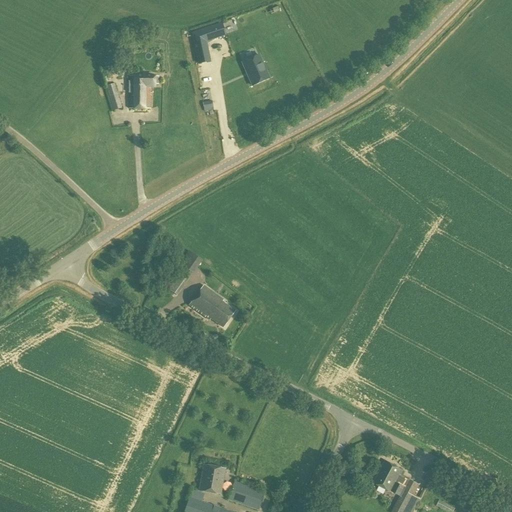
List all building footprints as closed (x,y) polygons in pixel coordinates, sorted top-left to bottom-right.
[(207,42),(226,36),(222,22),(191,33),(198,65),(211,62),(207,42)] [(272,79),(263,54),(247,60),(256,84),(272,79)] [(157,84),(157,78),(128,77),(129,108),(150,108),(150,87),(155,87),(155,84),(157,84)] [(112,111),(121,108),(114,84),(105,87),(112,111)] [(209,85),(161,84),(161,100),(209,101),(209,85)] [(177,296),(202,261),(188,251),(163,286),(177,296)] [(223,328),(235,312),(221,302),(223,300),(204,286),(189,307),(209,321),(210,319),(223,328)] [(407,482),(399,478),(403,471),(385,461),(373,483),(391,493),(396,484),(404,488),(402,491),(403,492),(397,502),(406,507),(412,497),(413,497),(419,486),(408,480),(407,482)] [(220,494),(225,469),(204,466),(199,491),(220,494)] [(429,483),(439,488),(441,483),(432,478),(429,483)] [(258,511),(264,492),(234,482),(228,500),(258,511)] [(229,511),(189,498),(184,511),(229,511)]
